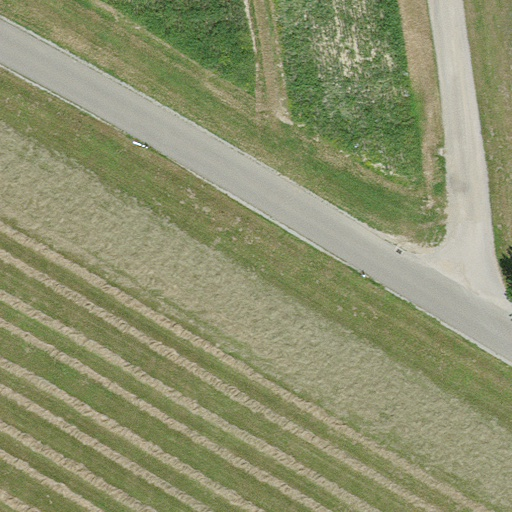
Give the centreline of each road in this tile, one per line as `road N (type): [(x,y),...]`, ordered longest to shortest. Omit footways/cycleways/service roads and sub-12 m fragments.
road 1 (unclassified): [(0,41),(511,337)]
road 2 (track): [(477,319),(445,0)]
